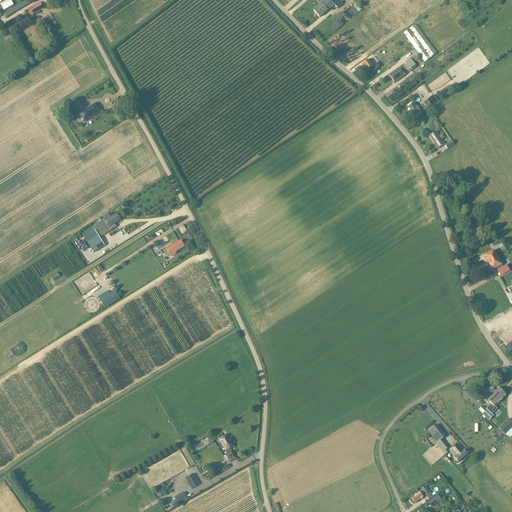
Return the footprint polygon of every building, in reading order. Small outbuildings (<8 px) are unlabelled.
[(10,0),(7,0),(0,4),(4,11),(13,5),(10,0)] [(28,0),(26,0),(12,9),(15,13),(31,3),(28,0)] [(339,0),(326,0),(324,2),(327,6),(321,11),(320,10),(316,14),(319,18),(335,5),(338,8),(343,4),(339,0)] [(417,59),(420,56),(424,62),(463,35),(450,17),(460,10),(453,0),(450,0),(385,47),(396,62),(399,67),(409,60),(405,55),(414,49),(416,51),(413,54),(417,59)] [(25,11),(29,18),(44,9),(40,2),(25,11)] [(314,11),(316,14),(320,10),(321,11),(327,6),(324,2),(314,11)] [(367,70),(372,66),(378,62),(374,57),(368,61),(363,64),(367,70)] [(403,66),(400,69),(389,76),(394,83),(405,76),(404,76),(406,75),(405,73),(407,72),(408,73),(417,67),(411,59),(403,65),(403,66)] [(416,85),(410,78),(408,80),(414,87),(416,85)] [(440,91),(442,95),(450,92),(448,87),(440,91)] [(428,108),(428,107),(437,100),(433,96),(426,101),(427,102),(420,107),(423,111),(428,108)] [(79,114),(84,122),(99,112),(94,104),(86,110),(85,108),(80,99),(74,103),(80,111),(81,111),(82,112),(79,114)] [(408,108),(411,111),(410,112),(414,117),(421,112),(417,107),(416,107),(413,104),(408,108)] [(91,127),(82,131),(85,136),(94,132),(91,127)] [(429,136),(432,139),(438,149),(444,144),(441,140),(444,138),(442,135),(439,137),(438,135),(436,132),(429,136)] [(445,145),(447,148),(447,149),(454,145),(451,141),(445,145)] [(106,228),(109,227),(119,220),(116,214),(105,221),(104,220),(92,227),(82,233),(94,253),(104,246),(99,238),(108,232),(106,228)] [(166,249),(171,257),(176,254),(175,252),(184,247),(181,242),(180,243),(179,242),(172,247),(171,246),(172,245),(166,249)] [(492,270),(496,268),(497,270),(502,267),(501,265),(493,251),(484,256),(492,270)] [(53,280),(60,277),(57,272),(51,276),(53,280)] [(120,282),(123,289),(131,286),(128,278),(120,282)] [(114,302),(109,294),(100,300),(104,307),(114,302)] [(20,345),(8,351),(10,356),(22,350),(20,345)] [(484,397),(491,404),(502,392),(499,388),(495,392),(493,390),(491,392),(490,391),(484,397)] [(502,392),(491,404),(494,407),(489,412),(487,410),(482,414),(489,421),(500,409),(496,406),(506,396),(502,392)] [(511,423),(509,420),(500,428),(505,434),(511,427),(511,423)] [(449,448),(441,440),(445,436),(436,425),(428,431),(437,443),(435,445),(445,456),(449,453),(447,450),(449,448)] [(226,436),(219,439),(221,443),(220,444),(223,448),(224,447),(226,451),(226,450),(228,454),(224,456),(228,463),(236,458),(232,452),(231,452),(230,449),(232,447),(233,446),(231,443),(232,443),(229,438),(229,439),(227,436),(226,436)] [(454,459),(458,463),(469,453),(465,449),(464,449),(458,443),(449,451),(450,453),(453,456),(455,458),(454,459)] [(193,474),(186,478),(192,489),(199,485),(193,474)] [(421,489),(429,500),(433,497),(425,486),(421,489)] [(184,492),(175,496),(176,499),(171,501),(173,506),(188,500),(184,492)] [(411,499),(412,499),(410,501),(410,502),(412,504),(413,504),(415,503),(415,504),(423,497),(419,493),(411,499)] [(442,501),(437,496),(428,503),(432,508),(442,501)]
